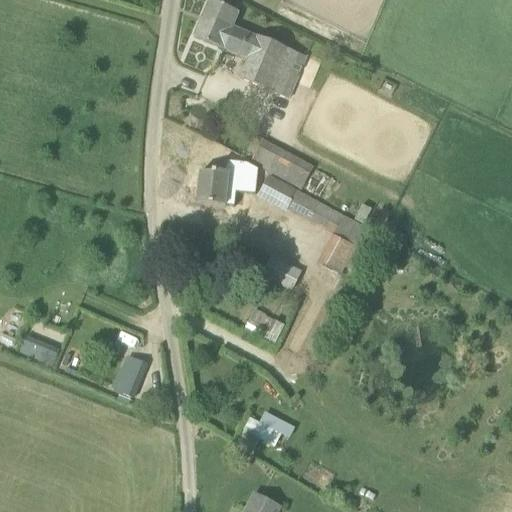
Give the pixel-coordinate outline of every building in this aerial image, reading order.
[(209,2),(193,39),(248,62),(240,80),(290,100),(308,56),(259,36),(258,39),(233,29),(239,15),(209,2)] [(264,141),(252,164),(303,190),(315,166),(264,141)] [(200,174),(196,205),(224,208),(227,190),(245,192),(247,177),(228,175),(228,174),(212,172),(211,175),(200,174)] [(268,179),(259,196),(286,211),(295,194),(268,179)] [(295,194),(286,211),(332,237),(341,221),(342,220),(295,194)] [(341,221),(332,237),(318,265),(341,277),(356,249),(352,247),(360,231),(341,221)] [(262,280),(290,293),(291,294),(301,274),(270,258),(260,279),(262,280)] [(205,316),(201,326),(217,333),(222,323),(205,316)] [(114,394),(119,396),(133,401),(146,366),(128,359),(114,394)] [(261,423),(251,418),(240,439),(255,447),(259,439),(280,450),(292,426),(266,413),(261,423)] [(276,511),(278,509),(254,496),(245,511),(276,511)]
